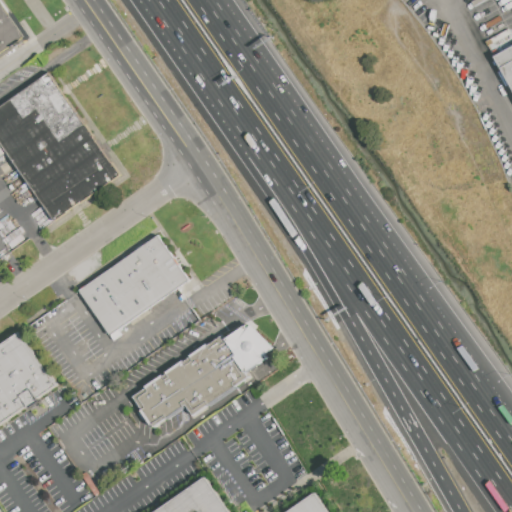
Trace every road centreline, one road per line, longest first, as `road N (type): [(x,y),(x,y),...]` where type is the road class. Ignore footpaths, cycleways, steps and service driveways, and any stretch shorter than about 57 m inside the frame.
road 1 (secondary): [(87,0),(225,203),(404,493)]
road 2 (motorway): [(273,161),(511,504)]
road 3 (motorway): [(273,161),(349,316),(462,511)]
road 4 (motorway): [(511,436),(303,138)]
road 5 (motorway): [(511,403),(303,138)]
road 6 (residential): [(201,166),(0,306)]
road 7 (motorway): [(161,0),(273,161)]
road 8 (motorway): [(303,138),(206,0)]
